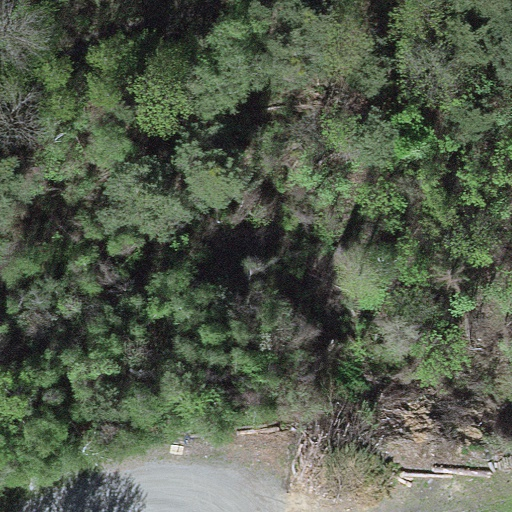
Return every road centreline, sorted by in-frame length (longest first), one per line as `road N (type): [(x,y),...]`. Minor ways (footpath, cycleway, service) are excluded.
road 1 (motorway): [(0,440),(346,0)]
road 2 (track): [(111,511),(175,489),(262,511)]
